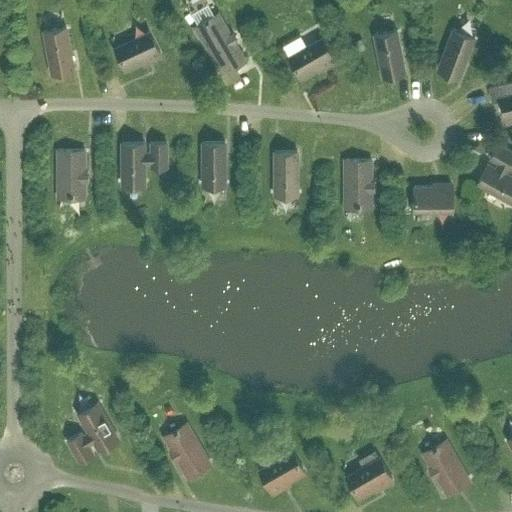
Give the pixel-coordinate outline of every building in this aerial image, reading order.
[(230,33),(221,17),(216,8),(215,8),(216,11),(195,23),(194,20),(193,21),(227,80),(228,79),(238,73),(233,66),(245,59),(234,39),(237,38),(233,31),(230,33)] [(121,29),(126,41),(158,27),(152,15),(121,29)] [(66,24),(44,29),(51,72),(74,67),(66,24)] [(453,27),(437,68),(459,76),(474,35),(453,27)] [(374,32),(382,75),(405,71),(396,28),(374,32)] [(116,47),(125,68),(160,52),(151,31),(116,47)] [(323,36),(289,56),(301,76),(335,57),(323,36)] [(506,119),(511,117),(511,79),(489,85),(492,99),(501,97),(506,119)] [(145,140),(122,140),(122,182),(145,182),(145,160),(151,160),(151,164),(167,164),(167,140),(151,140),(151,151),(145,151),(145,140)] [(225,183),(225,140),(202,140),(202,184),(225,183)] [(487,162),(476,182),(511,200),(511,174),(504,171),(507,165),(511,167),(511,165),(511,149),(497,142),(490,156),(499,161),(496,166),(487,162)] [(84,148),(58,148),(58,196),(85,196),(85,178),(88,178),(88,170),(85,170),(84,148)] [(297,149),(274,149),(274,193),(297,193),(297,149)] [(371,157),(344,158),(344,206),(371,205),(371,188),(374,188),(374,180),(371,180),(371,157)] [(414,207),(452,207),(452,183),(414,184),(414,207)] [(97,400),(77,411),(89,431),(83,434),(81,430),(67,438),(79,459),(93,451),(88,442),(93,439),(98,448),(118,436),(97,400)] [(186,420),(163,434),(172,449),(170,451),(173,458),(176,456),(187,475),(210,462),(186,420)] [(470,479),(446,437),(422,451),(431,466),(429,468),(433,474),(435,473),(446,492),(470,479)] [(305,470),(293,450),(260,469),(272,489),(305,470)] [(380,456),(347,475),(358,495),(392,476),(380,456)]
